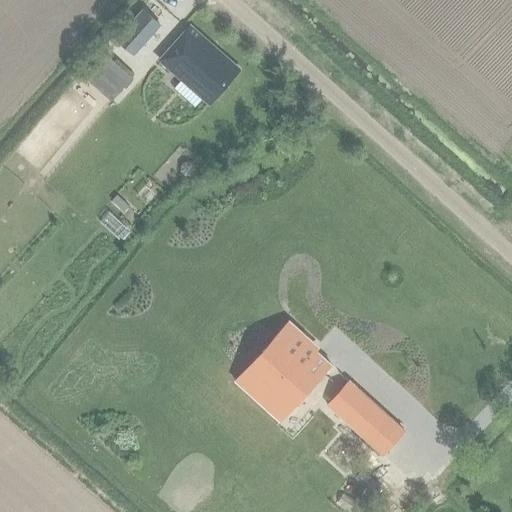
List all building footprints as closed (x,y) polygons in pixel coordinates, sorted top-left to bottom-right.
[(142,10),(116,39),(132,54),(159,24),(142,10)] [(205,100),(211,94),(215,98),(238,73),(190,29),(161,61),(205,100)] [(100,52),(79,76),(91,86),(100,75),(120,92),(131,78),(100,52)] [(190,164),(185,164),(182,167),(182,172),(185,175),(190,175),(193,172),(193,167),(190,164)] [(122,214),(128,208),(116,197),(111,203),(122,214)] [(262,373),(246,391),(279,422),(330,365),(314,350),(299,336),(301,333),(288,322),(260,353),(252,362),(251,363),(252,364),(262,373)] [(392,397),(443,443),(473,410),(423,364),(392,397)] [(348,381),(327,405),(382,456),(404,432),(348,381)] [(395,465),(381,483),(409,505),(423,486),(395,465)] [(379,485),(360,470),(354,477),(373,493),(379,485)]
